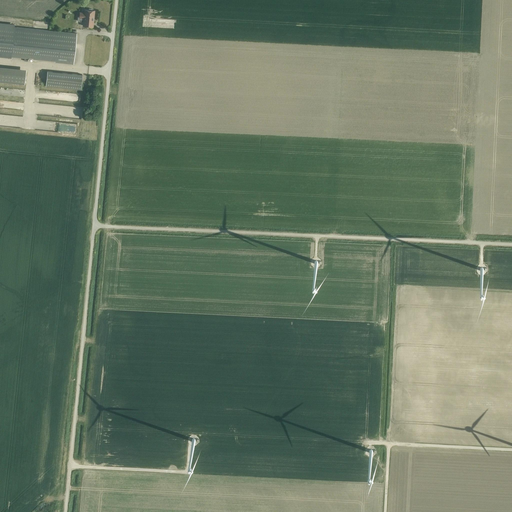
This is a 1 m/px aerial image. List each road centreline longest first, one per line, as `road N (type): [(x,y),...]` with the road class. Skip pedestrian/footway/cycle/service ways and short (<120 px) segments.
road 1 (unclassified): [(511,244),(93,225)]
road 2 (unclassified): [(93,225),(65,511)]
road 3 (unclassified): [(93,225),(116,0)]
